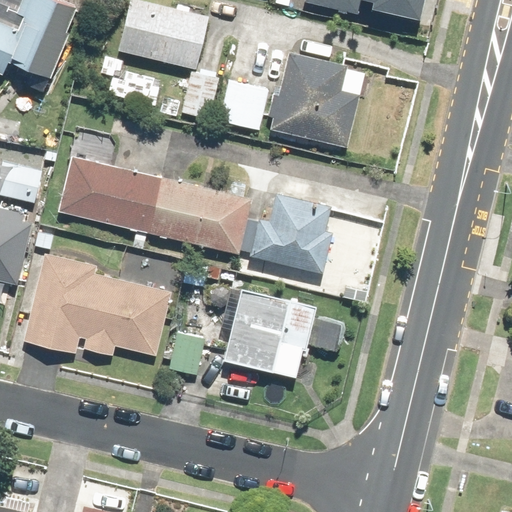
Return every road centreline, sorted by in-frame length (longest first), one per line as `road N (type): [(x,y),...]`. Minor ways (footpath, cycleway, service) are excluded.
road 1 (tertiary): [(504,0),(382,495)]
road 2 (residential): [(0,402),(382,495)]
